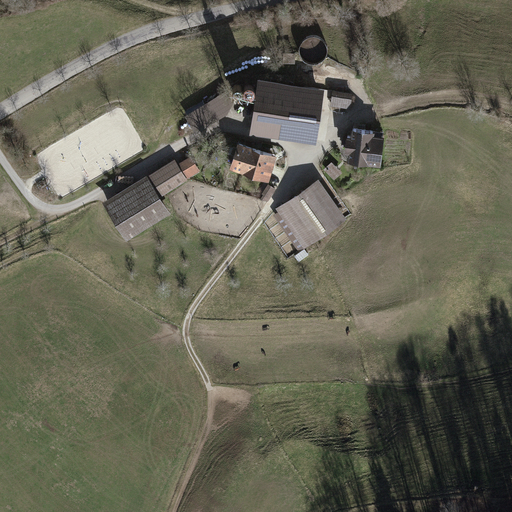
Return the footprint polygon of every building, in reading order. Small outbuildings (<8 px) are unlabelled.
[(325,51),(325,47),(324,43),(321,40),(317,38),(313,37),(309,38),(305,40),(303,43),(301,47),(301,50),(302,54),(304,57),(307,60),(310,61),(314,61),(318,60),(321,58),(324,55),(325,51)] [(259,79),(250,133),(315,144),(324,90),(259,79)] [(240,89),(240,88),(240,86),(240,85),(239,84),(237,83),(236,83),(235,84),(233,84),(233,86),(232,87),(232,88),(233,89),(234,90),(235,91),(236,92),(237,91),(239,91),(240,90),(240,89)] [(251,90),(252,89),(251,87),(251,86),(250,85),(248,85),(247,85),(246,85),(245,86),(244,87),(243,88),(243,89),(244,91),(245,92),(246,93),(247,93),(248,93),(250,92),(251,91),(251,90)] [(352,94),(331,91),(328,106),(350,109),(352,94)] [(226,92),(187,116),(195,130),(224,113),(231,101),(226,92)] [(386,131),(354,127),(352,135),(346,135),(344,150),(349,151),(348,163),(381,167),(386,131)] [(255,149),(238,144),(231,169),(248,174),(255,149)] [(275,155),(255,149),(248,174),(267,180),(275,155)] [(198,171),(189,157),(177,164),(185,178),(198,171)] [(334,177),(343,169),(332,158),(324,166),(334,177)] [(175,161),(106,202),(126,236),(167,212),(156,195),(185,178),(177,164),(175,161)] [(317,178),(270,212),(297,250),(345,217),(317,178)] [(273,188),(267,185),(260,198),(266,201),(273,188)]
